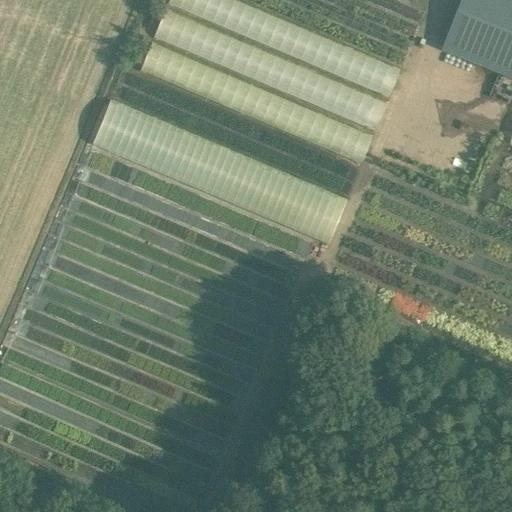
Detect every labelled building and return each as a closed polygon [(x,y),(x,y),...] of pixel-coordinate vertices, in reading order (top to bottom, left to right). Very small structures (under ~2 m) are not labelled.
[(168,0),(166,5),(386,98),(398,69),(233,0),(168,0)] [(511,0),(464,0),(444,49),(511,77),(511,0)] [(152,39),(372,131),(384,103),(165,10),(152,39)] [(139,72),(358,165),(370,136),(151,43),(139,72)] [(343,199),(109,101),(91,145),(325,243),(343,199)]
